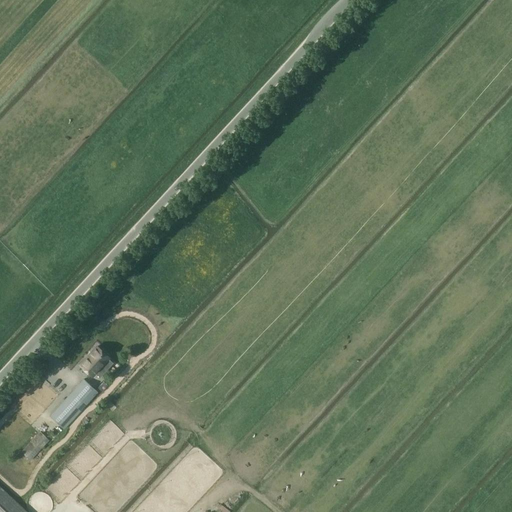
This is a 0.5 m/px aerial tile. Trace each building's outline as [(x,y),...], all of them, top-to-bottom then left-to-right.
[(156,330),(150,337),(156,343),(162,336),(156,330)] [(106,371),(101,367),(109,358),(97,347),(81,365),(93,376),(96,372),(101,376),(106,371)] [(64,428),(98,392),(84,379),(51,415),(64,428)] [(41,431),(22,451),(30,460),(50,440),(41,431)] [(0,511),(28,511),(0,485),(0,511)]
